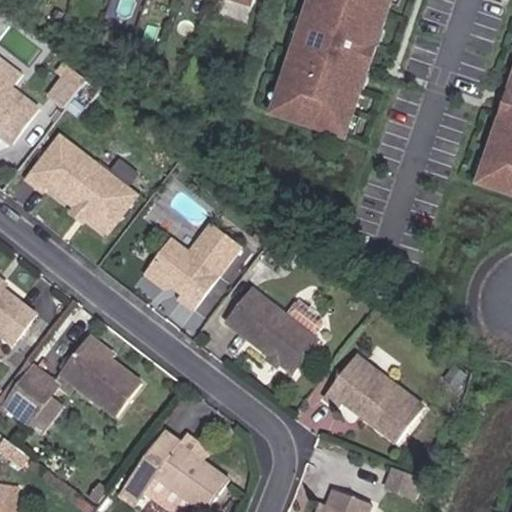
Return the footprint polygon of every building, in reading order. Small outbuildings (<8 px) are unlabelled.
[(251,12),(255,0),(219,0),(220,1),(251,12)] [(304,0),(266,113),(346,139),(391,0),(304,0)] [(83,80),(67,68),(47,95),(64,106),(83,80)] [(511,68),(472,182),(511,196),(511,68)] [(0,132),(14,143),(40,106),(0,77),(0,132)] [(104,236),(131,199),(55,144),(24,187),(37,198),(42,191),(72,213),(83,222),(104,236)] [(271,238),(285,218),(274,210),(260,229),(271,238)] [(83,222),(72,213),(67,219),(79,228),(83,222)] [(168,245),(147,273),(164,286),(173,286),(184,294),(176,304),(189,314),(238,252),(209,230),(187,257),(168,245)] [(278,267),(291,250),(277,239),(264,256),(273,263),(278,267)] [(164,286),(147,273),(142,279),(160,292),(164,286)] [(0,292),(0,340),(12,349),(35,319),(1,293),(0,292)] [(250,293),(224,327),(266,359),(276,367),(289,377),(316,342),(310,338),(320,326),(321,316),(303,302),(293,306),(284,318),(250,293)] [(139,385),(84,343),(59,376),(114,418),(139,385)] [(354,358),(321,401),(336,413),(341,406),(397,449),(425,413),(354,358)] [(276,367),(266,359),(264,363),(273,370),(276,367)] [(64,386),(35,365),(4,407),(33,428),(35,425),(50,404),(64,386)] [(64,414),(50,404),(35,425),(49,435),(64,414)] [(206,511),(229,481),(162,433),(121,490),(135,500),(152,477),(201,511),(206,511)] [(32,460),(8,442),(0,453),(24,470),(32,460)] [(424,483),(393,472),(385,492),(416,503),(424,483)] [(0,511),(18,511),(22,486),(0,483),(0,511)] [(377,511),(379,507),(340,494),(336,510),(335,511),(377,511)]
